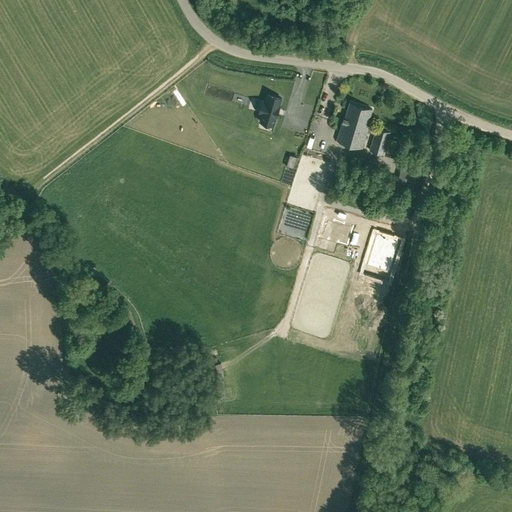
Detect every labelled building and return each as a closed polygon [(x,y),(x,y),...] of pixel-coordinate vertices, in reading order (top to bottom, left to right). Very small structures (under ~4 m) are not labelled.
[(274,124),(281,98),(268,94),(266,101),(263,101),(260,112),(262,113),(260,121),(274,124)] [(375,132),(376,127),(367,124),(372,108),(350,101),(345,117),(344,117),(337,139),(362,147),(367,130),(375,132)] [(370,149),(384,153),(391,131),(376,127),(375,132),(370,149)] [(297,158),(289,155),(285,167),(293,169),(297,158)] [(413,188),(419,164),(403,160),(398,185),(413,188)] [(353,227),(324,218),(318,238),(347,246),(353,227)] [(403,242),(380,235),(371,266),(393,273),(403,242)]
